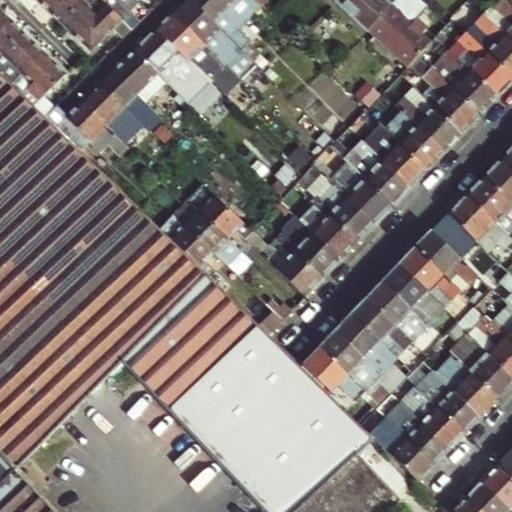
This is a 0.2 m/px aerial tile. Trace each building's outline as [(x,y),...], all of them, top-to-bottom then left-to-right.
[(40,0),(40,1),(62,21),(81,0),(40,0)] [(116,14),(102,0),(81,0),(62,21),(92,50),(122,19),(116,14)] [(102,0),(116,14),(129,0),(102,0)] [(184,0),(172,13),(205,44),(214,35),(232,52),(234,50),(237,54),(243,48),(191,0),(184,0)] [(191,0),(243,48),(254,60),(261,52),(250,41),(251,40),(240,29),(264,5),(258,0),(191,0)] [(339,0),(369,28),(394,0),(339,0)] [(414,24),(429,7),(421,0),(394,0),(369,28),(394,49),(416,25),(414,24)] [(494,0),(484,11),(511,38),(511,1),(510,0),(494,0)] [(434,2),(429,7),(414,24),(416,25),(394,49),(409,64),(419,53),(427,44),(433,37),(441,28),(451,18),(434,2)] [(0,53),(23,30),(2,9),(0,11),(0,53)] [(511,38),(484,11),(467,28),(511,72),(511,38)] [(156,28),(190,60),(195,65),(215,84),(216,85),(224,77),(211,65),(219,57),(205,44),(172,13),(156,28)] [(135,50),(159,73),(169,82),(190,60),(156,28),(135,50)] [(451,38),(441,28),(433,37),(443,47),(451,38)] [(511,79),(511,72),(467,28),(446,50),(493,98),(511,79)] [(45,51),(23,30),(0,53),(0,71),(2,73),(12,63),(19,70),(9,81),(12,84),(45,51)] [(435,52),(427,44),(419,53),(427,60),(435,52)] [(126,107),(159,73),(135,50),(101,83),(126,107)] [(493,98),(446,50),(431,65),(479,112),(493,98)] [(68,73),(45,51),(12,84),(16,88),(28,75),(35,82),(28,89),(41,101),(68,73)] [(427,60),(419,53),(409,64),(403,71),(410,78),(427,60)] [(215,84),(195,65),(189,71),(209,90),(215,84)] [(442,94),(434,102),(462,130),(479,112),(431,65),(422,74),(442,94)] [(0,455),(13,468),(0,482),(0,511),(56,511),(15,469),(121,358),(270,511),(381,511),(396,499),(352,454),(367,440),(362,434),(365,431),(355,421),(353,419),(295,362),(262,330),(195,263),(151,220),(140,209),(116,185),(81,151),(46,116),(16,88),(12,84),(9,81),(2,73),(0,71),(0,455)] [(414,82),(395,101),(443,148),(453,139),(462,130),(434,102),(414,82)] [(101,83),(84,100),(109,124),(126,107),(101,83)] [(397,92),(389,85),(384,90),(391,97),(397,92)] [(109,124),(84,100),(68,116),(57,105),(46,116),(81,151),(100,133),(121,154),(130,144),(116,130),(109,124)] [(443,148),(395,101),(378,118),(426,165),(443,148)] [(426,165),(378,118),(361,136),(408,183),(426,165)] [(116,130),(130,144),(139,136),(125,122),(116,130)] [(408,183),(361,136),(343,153),(391,200),(408,183)] [(511,143),(502,154),(511,163),(511,143)] [(343,153),(325,171),(373,219),(391,200),(343,153)] [(511,163),(502,154),(483,173),(511,202),(511,200),(511,163)] [(308,204),(315,210),(321,203),(327,210),(324,213),(352,240),(373,219),(325,171),(316,163),(313,167),(321,175),(329,182),(311,200),(308,204)] [(465,191),(494,220),(504,209),(511,216),(511,202),(483,173),(465,191)] [(180,190),(224,233),(239,217),(195,174),(180,190)] [(311,200),(329,182),(321,175),(305,191),(310,196),(308,197),(311,200)] [(185,222),(210,247),(224,233),(180,190),(179,191),(167,204),(185,222)] [(303,194),(300,196),(308,204),(311,200),(308,197),(310,196),(305,191),(303,194)] [(465,191),(447,209),(476,238),(484,230),(511,256),(511,237),(494,220),(465,191)] [(321,203),(315,210),(308,204),(304,208),(295,199),(288,206),(300,218),(337,255),(352,240),(324,213),(327,210),(321,203)] [(148,201),(140,209),(151,220),(159,211),(148,201)] [(195,263),(210,247),(185,222),(184,224),(173,214),(171,217),(162,208),(159,211),(151,220),(195,263)] [(476,238),(447,209),(430,226),(459,254),(476,238)] [(295,239),(291,245),(319,273),(337,255),(300,218),(287,231),(295,239)] [(259,249),(271,261),(301,291),(319,273),(291,245),(295,239),(287,231),(282,236),(276,230),(272,234),(278,240),(271,246),(249,225),(249,226),(242,233),(259,249)] [(276,230),(282,236),(287,231),(281,225),(276,230)] [(430,226),(414,242),(459,287),(475,271),(459,254),(430,226)] [(414,242),(398,259),(442,303),(459,287),(414,242)] [(271,261),(259,249),(254,254),(266,266),(271,261)] [(398,259),(381,276),(426,320),(442,303),(398,259)] [(241,267),(236,272),(249,284),(278,314),(288,304),(282,297),(258,275),(254,279),(241,267)] [(501,296),(511,306),(511,273),(507,269),(497,279),(508,290),(501,296)] [(244,290),(249,284),(236,272),(231,278),(244,290)] [(381,276),(365,292),(410,336),(426,320),(381,276)] [(491,286),(471,305),(479,313),(499,294),(491,286)] [(468,288),(464,292),(472,300),(477,296),(468,288)] [(410,336),(365,292),(349,307),(394,352),(410,336)] [(472,300),(464,292),(459,297),(468,305),(470,303),(472,300)] [(511,345),(511,306),(501,296),(499,294),(479,313),(511,345)] [(511,379),(511,345),(479,313),(471,305),(453,323),(462,331),(511,380),(511,379)] [(349,307),(333,324),(376,369),(394,352),(349,307)] [(376,369),(333,324),(316,341),(357,383),(364,375),(367,378),(376,369)] [(419,337),(427,345),(434,339),(440,333),(433,327),(429,331),(427,328),(419,337)] [(511,380),(462,331),(444,349),(493,398),(511,380)] [(357,383),(316,341),(298,359),(327,387),(335,379),(351,395),(360,386),(357,383)] [(427,366),(476,416),(493,398),(444,349),(427,366)] [(422,371),(427,366),(419,357),(413,363),(422,371)] [(371,402),(384,388),(401,372),(404,369),(397,362),(393,367),(390,365),(381,374),(368,387),(370,389),(367,393),(364,395),(371,402)] [(460,432),(476,416),(427,366),(422,371),(411,383),(460,432)] [(460,432),(411,383),(395,399),(443,448),(460,432)] [(370,405),(379,414),(428,463),(443,448),(395,399),(386,390),(370,405)] [(371,402),(364,395),(359,400),(366,406),(369,404),(371,402)] [(428,463),(379,414),(371,423),(362,414),(355,421),(365,431),(412,480),(428,463)] [(511,450),(508,446),(490,464),(511,486),(511,450)] [(511,511),(511,486),(490,464),(475,480),(507,511),(511,511)] [(507,511),(475,480),(460,495),(476,511),(507,511)] [(443,511),(476,511),(460,495),(443,511)]
